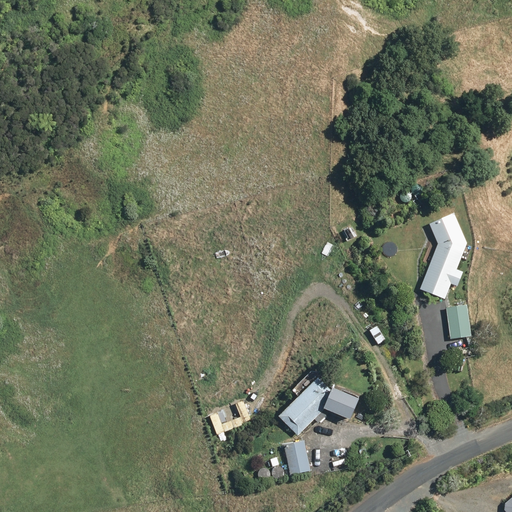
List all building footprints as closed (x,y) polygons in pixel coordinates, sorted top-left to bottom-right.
[(421,184),(420,184),(419,184),(417,184),(416,185),(415,185),(414,186),(413,187),(412,188),(411,190),(411,191),(411,192),(411,194),(411,195),(412,196),(413,198),(414,199),(415,199),(416,200),(418,200),(419,200),(421,200),(422,200),(423,199),(424,198),(425,197),(426,196),(427,195),(427,193),(427,192),(427,190),(426,189),(426,188),(425,187),(424,186),(423,185),(421,184)] [(458,214),(432,226),(440,244),(421,290),(448,301),(454,286),(461,288),(467,272),(460,270),(472,244),(458,214)] [(471,306),(448,309),(452,339),(475,337),(471,306)] [(361,392),(322,380),(313,371),(294,390),(302,398),(282,417),(301,436),(317,420),(321,424),(327,419),(322,415),(329,408),(356,421),(365,402),(359,399),(361,392)] [(309,441),(286,445),(291,477),(314,473),(309,441)]
